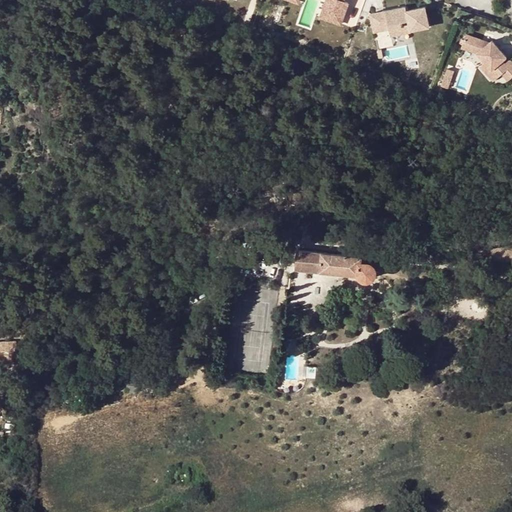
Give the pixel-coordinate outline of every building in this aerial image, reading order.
[(339,23),(348,2),(344,1),(342,0),(296,0),(298,0),(326,0),(320,15),(339,23)] [(408,25),(410,31),(428,27),(424,7),(406,11),(405,7),(384,11),(369,15),(373,33),(388,29),(401,26),(400,22),(408,21),(408,25)] [(390,36),(410,32),(410,31),(408,25),(401,26),(388,29),(390,36)] [(467,30),(461,43),(477,50),(484,59),(478,62),(491,79),(500,72),(505,80),(511,74),(511,63),(508,58),(503,62),(501,59),(506,55),(493,38),(490,40),(467,30)] [(442,88),(449,90),(455,73),(448,70),(442,88)] [(64,163),(53,162),(51,172),(63,174),(64,163)] [(373,236),(367,234),(366,238),(384,243),(387,235),(374,232),(373,236)] [(511,243),(492,247),(495,264),(511,260),(511,243)] [(368,255),(297,249),(295,269),(358,274),(359,275),(360,277),(363,279),(366,280),(368,281),(371,280),(374,279),(376,277),(378,274),(379,271),(379,268),(378,265),(376,263),(374,261),(371,259),(368,259),(368,255)] [(8,364),(20,364),(21,351),(8,351),(8,364)] [(141,355),(129,354),(127,367),(140,369),(141,355)]
